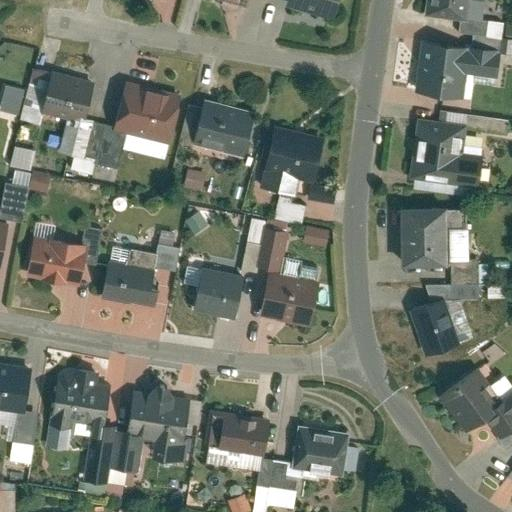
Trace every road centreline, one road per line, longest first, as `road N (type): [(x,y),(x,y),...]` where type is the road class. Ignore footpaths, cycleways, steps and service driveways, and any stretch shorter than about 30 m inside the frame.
road 1 (residential): [(370,359),(256,359),(0,312)]
road 2 (residential): [(373,70),(64,19)]
road 3 (residential): [(373,70),(357,220),(370,359)]
road 4 (residential): [(370,359),(441,467),(489,511)]
